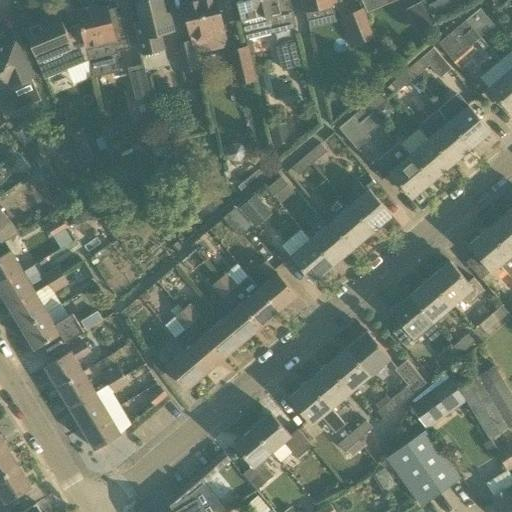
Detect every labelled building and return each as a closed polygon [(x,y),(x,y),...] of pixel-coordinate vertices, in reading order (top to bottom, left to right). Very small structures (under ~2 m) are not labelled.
[(173,30),(169,13),(165,14),(161,0),(144,0),(137,2),(140,14),(132,15),(141,54),(164,48),(161,33),(173,30)] [(199,0),(190,2),(183,4),(191,35),(191,39),(195,54),(227,46),(223,28),(216,0),(199,0)] [(296,28),(293,11),(281,14),(277,0),(242,0),(236,1),(246,39),(296,28)] [(332,3),(338,1),(337,0),(302,0),(305,12),(332,5),(332,3)] [(421,2),(404,11),(416,36),(433,27),(421,2)] [(97,5),(77,10),(80,23),(87,51),(89,59),(89,63),(111,59),(116,57),(119,57),(118,51),(130,48),(122,15),(110,18),(107,6),(98,9),(97,5)] [(355,45),(375,37),(363,8),(343,16),(355,45)] [(477,34),(477,33),(480,37),(486,16),(480,8),(466,20),(472,28),(477,34)] [(44,78),(89,59),(87,51),(80,23),(66,29),(60,15),(24,30),(44,78)] [(473,48),(471,46),(462,36),(472,28),(466,20),(438,44),(455,63),(473,48)] [(481,37),(480,37),(477,33),(477,34),(472,28),(462,36),(471,46),(476,42),(481,37)] [(199,68),(195,54),(191,39),(177,43),(184,72),(199,68)] [(0,107),(4,117),(19,110),(10,89),(32,79),(15,41),(12,42),(0,47),(0,107)] [(298,59),(295,43),(282,46),(285,62),(298,59)] [(248,45),(227,50),(236,85),(256,80),(248,45)] [(450,68),(432,48),(405,71),(406,71),(412,78),(428,65),(439,78),(450,68)] [(143,64),(128,68),(135,100),(151,96),(143,64)] [(511,114),(511,112),(511,73),(509,70),(489,88),(511,114)] [(412,79),(412,78),(406,71),(392,83),(398,90),(412,79)] [(366,105),(380,121),(393,109),(380,94),(366,105)] [(468,104),(448,121),(471,148),(491,131),(468,104)] [(366,105),(353,116),(339,128),(356,149),(370,138),(367,134),(381,122),(380,121),(366,105)] [(448,121),(428,138),(451,165),(471,148),(448,121)] [(286,123),(270,126),(273,145),(290,142),(286,123)] [(30,136),(22,125),(13,133),(21,143),(30,136)] [(428,138),(427,139),(409,155),(431,181),(451,165),(428,138)] [(306,155),(313,163),(327,151),(321,143),(306,155)] [(409,155),(400,144),(398,143),(379,159),(389,172),(412,198),(431,181),(409,155)] [(93,158),(87,145),(77,149),(83,162),(93,158)] [(10,146),(4,151),(8,156),(14,152),(10,146)] [(292,166),(299,175),(313,163),(306,155),(292,166)] [(369,189),(375,183),(368,174),(359,182),(366,191),(369,189)] [(165,176),(154,179),(156,193),(168,191),(165,176)] [(281,176),(267,188),(281,205),(295,192),(281,176)] [(366,191),(349,206),(372,232),(391,215),(369,189),(366,191)] [(239,208),(256,228),(272,214),(256,195),(239,208)] [(349,206),(329,222),(352,249),(372,232),(349,206)] [(236,207),(223,218),(239,237),(251,226),(236,207)] [(0,227),(9,220),(0,208),(0,227)] [(488,228),(511,256),(511,255),(511,216),(508,211),(488,228)] [(68,228),(62,218),(47,227),(53,237),(68,228)] [(0,244),(18,232),(9,220),(0,227),(0,244)] [(352,249),(329,222),(309,239),(332,266),(352,249)] [(479,236),(468,245),(476,254),(490,271),(492,273),(501,264),(511,277),(511,256),(488,228),(479,236)] [(309,239),(290,256),(312,283),(332,266),(309,239)] [(0,255),(0,283),(23,270),(10,249),(0,255)] [(258,287),(279,311),(297,296),(267,259),(259,266),(269,278),(258,287)] [(450,261),(430,278),(453,305),(461,298),(467,304),(483,290),(472,277),(467,281),(450,261)] [(49,284),(64,275),(58,266),(44,275),(49,284)] [(35,291),(23,271),(23,270),(0,283),(0,292),(9,307),(35,291)] [(238,285),(227,272),(219,279),(260,327),(279,311),(258,287),(249,276),(238,285)] [(69,284),(64,275),(49,284),(55,293),(69,284)] [(430,278),(410,294),(434,321),(453,305),(430,278)] [(228,313),(222,318),(242,342),(260,327),(219,279),(211,286),(222,299),(218,302),(228,313)] [(9,307),(21,327),(47,311),(35,291),(9,307)] [(434,321),(410,294),(390,311),(401,325),(393,332),(405,346),(423,331),(431,341),(442,332),(434,321)] [(189,303),(182,309),(193,322),(200,316),(189,303)] [(486,333),(510,312),(503,304),(479,324),(486,333)] [(205,374),(223,358),(203,334),(193,322),(182,309),(175,315),(186,328),(175,338),(185,350),(205,374)] [(47,311),(21,327),(34,349),(58,334),(60,333),(65,341),(82,331),(77,323),(72,313),(68,316),(55,324),(48,312),(47,311)] [(203,334),(223,358),(242,342),(222,318),(203,334)] [(367,331),(347,348),(370,375),(390,358),(367,331)] [(475,342),(468,334),(453,347),(460,354),(475,342)] [(44,366),(57,387),(83,371),(76,359),(90,350),(84,341),(44,366)] [(462,357),(460,354),(453,347),(451,344),(438,356),(449,369),(462,357)] [(156,353),(186,390),(205,374),(185,350),(174,359),(164,347),(156,353)] [(347,348),(328,364),(351,392),(370,375),(347,348)] [(391,399),(398,407),(426,383),(407,360),(395,370),(408,385),(391,399)] [(331,408),(351,392),(328,364),(308,381),(331,408)] [(491,438),(511,425),(511,394),(495,366),(460,386),(491,438)] [(107,384),(123,374),(119,367),(103,377),(107,384)] [(70,408),(96,392),(83,371),(57,387),(70,408)] [(123,374),(107,384),(113,394),(129,384),(123,374)] [(311,425),(322,416),(335,432),(345,424),(331,408),(308,381),(288,398),(311,425)] [(436,385),(409,405),(426,427),(453,407),(436,385)] [(148,398),(154,405),(167,394),(161,387),(148,398)] [(108,413),(96,392),(70,408),(82,429),(108,413)] [(384,419),(398,407),(391,399),(377,411),(384,419)] [(291,435),(271,412),(252,429),(272,452),(283,442),(291,451),(297,458),(312,446),(298,429),(291,435)] [(121,434),(108,413),(82,429),(95,450),(121,434)] [(352,432),(359,440),(373,428),(366,420),(352,432)] [(233,444),(252,466),(243,474),(249,481),(257,490),(273,476),(261,461),(272,452),(252,429),(233,444)] [(422,506),(461,478),(426,430),(388,457),(422,506)] [(345,452),(359,440),(352,432),(338,444),(345,452)] [(506,468),(508,472),(511,469),(511,442),(497,452),(506,468)] [(6,445),(0,449),(0,477),(19,466),(6,445)] [(223,452),(211,462),(218,471),(231,460),(223,452)] [(0,505),(32,487),(19,466),(0,477),(0,494),(0,495),(0,494),(0,505)] [(173,511),(199,511),(193,501),(189,495),(203,483),(196,475),(181,487),(166,500),(173,511)] [(337,491),(340,489),(341,486),(340,483),(337,481),(334,482),(332,484),(332,488),(334,490),(337,491)] [(511,511),(511,484),(493,496),(501,511),(511,511)] [(335,511),(330,503),(314,511),(335,511)]
